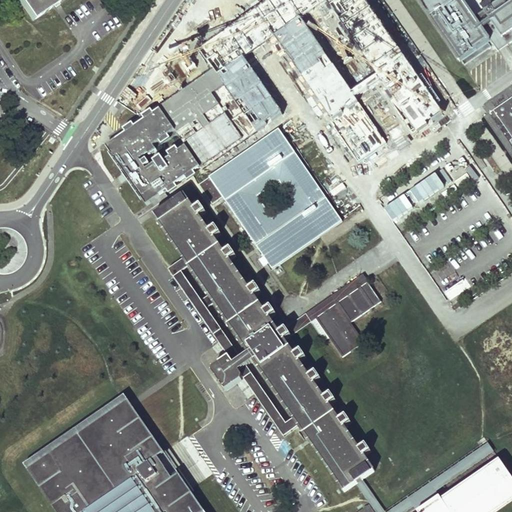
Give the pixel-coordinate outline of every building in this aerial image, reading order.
[(22,0),(34,16),(56,0),(22,0)] [(511,0),(500,0),(485,11),(489,18),(480,24),(463,0),(417,0),(460,62),(492,40),(499,51),(510,43),(511,45),(511,0)] [(511,99),(494,112),(511,136),(511,99)] [(201,165),(161,106),(106,143),(147,202),(201,165)] [(279,130),(199,186),(212,205),(223,198),(273,270),(342,222),(279,130)] [(195,209),(186,195),(154,217),(248,354),(234,364),(229,357),(211,370),(226,392),(244,379),(239,372),(254,362),(343,492),(358,482),(374,472),(364,457),(371,452),(366,444),(358,449),(344,428),(351,423),(346,415),(339,420),(329,406),(336,401),(331,393),(324,398),(314,385),(322,380),(316,372),(309,377),(285,341),(312,322),(325,340),(328,338),(342,358),(364,342),(351,322),(381,302),(363,275),(279,332),(270,319),(276,314),(271,306),(264,311),(255,297),(261,293),(256,285),(250,289),(230,261),(237,257),(231,249),(225,253),(215,239),(222,235),(216,227),(210,231),(200,217),(207,213),(201,205),(195,209)] [(194,511),(121,405),(34,464),(66,511),(194,511)] [(429,511),(491,511),(511,498),(511,479),(501,464),(429,511)]
